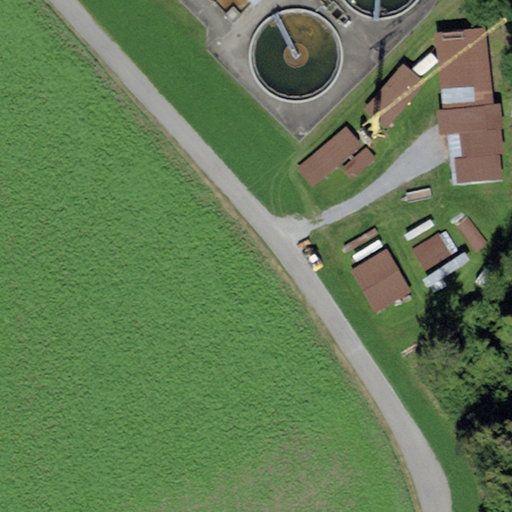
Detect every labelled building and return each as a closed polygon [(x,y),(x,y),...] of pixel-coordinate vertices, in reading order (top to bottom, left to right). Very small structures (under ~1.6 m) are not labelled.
[(485,36),(436,41),(443,116),(436,117),(438,140),(448,139),(452,190),(502,185),(500,158),(505,158),(500,106),(492,107),(485,36)] [(402,69),(364,114),(387,133),(424,87),(402,69)] [(349,130),(297,169),(312,188),(364,149),(349,130)] [(424,216),(398,230),(415,263),(442,249),(424,216)] [(467,216),(454,227),(474,251),(487,241),(467,216)] [(387,251),(349,272),(373,315),(411,294),(387,251)]
